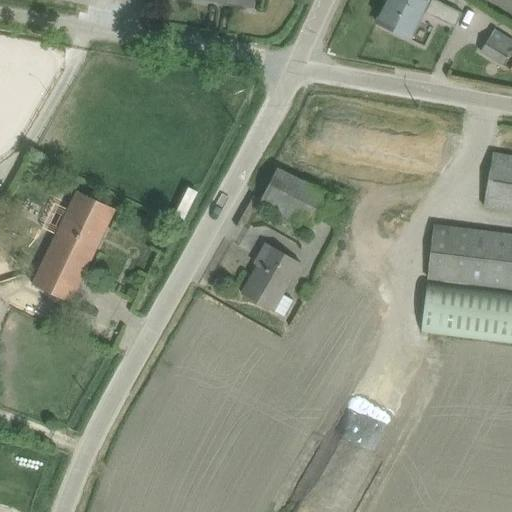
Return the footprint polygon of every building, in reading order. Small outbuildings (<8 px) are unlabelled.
[(200,0),(251,8),(252,0),(200,0)] [(455,26),(462,12),(438,0),(386,0),(376,22),(409,38),(423,10),(455,26)] [(511,54),(511,48),(486,32),(474,52),(502,70),(511,54)] [(365,161),(366,122),(348,121),(346,160),(365,161)] [(485,206),(511,211),(511,156),(496,153),(485,206)] [(335,198),(278,169),(261,201),(318,230),(335,198)] [(26,278),(68,299),(112,211),(70,190),(26,278)] [(511,231),(433,223),(427,279),(511,287),(511,231)] [(275,312),(301,264),(266,243),(240,291),(275,312)] [(511,293),(427,282),(420,332),(511,344),(511,293)]
